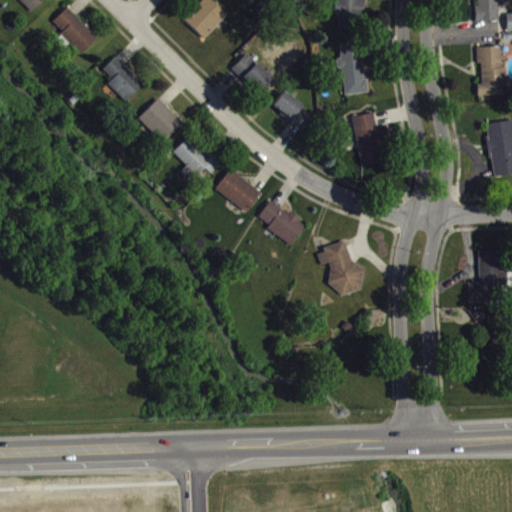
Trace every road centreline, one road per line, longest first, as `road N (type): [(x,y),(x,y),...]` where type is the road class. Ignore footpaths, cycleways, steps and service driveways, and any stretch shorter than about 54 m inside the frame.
road 1 (secondary): [(0,450),(511,431)]
road 2 (residential): [(119,0),(254,142),(329,189),(384,210),(511,210)]
road 3 (residential): [(418,434),(417,264),(438,161),(419,53),(419,0)]
